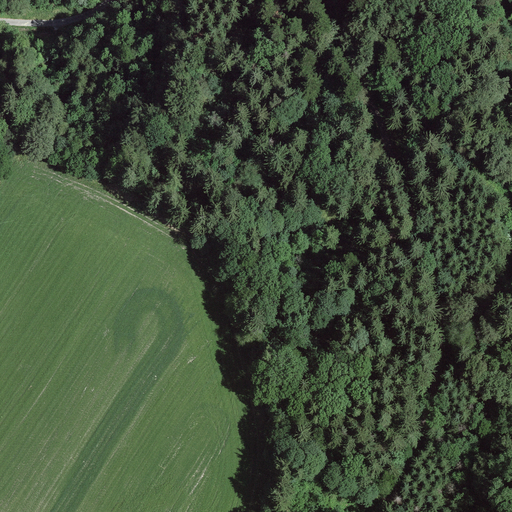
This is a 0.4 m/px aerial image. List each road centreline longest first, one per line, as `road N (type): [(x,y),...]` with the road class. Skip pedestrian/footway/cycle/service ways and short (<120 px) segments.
road 1 (track): [(307,0),(381,128),(428,270),(439,331),(428,401),(378,511)]
road 2 (track): [(115,0),(86,20),(0,24)]
